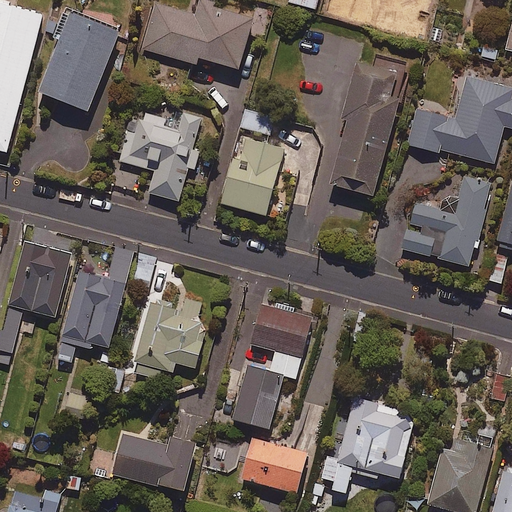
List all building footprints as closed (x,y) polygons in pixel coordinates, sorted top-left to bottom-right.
[(212,1),(206,0),(190,0),(188,13),(153,4),(142,51),(196,64),(198,57),(239,67),(251,15),(211,5),(212,1)] [(316,0),(287,0),(288,1),(314,9),(316,0)] [(434,0),(421,0),(420,7),(433,10),(434,0)] [(0,1),(0,151),(7,153),(44,13),(0,1)] [(36,91),(86,110),(117,31),(63,10),(52,37),(56,39),(36,91)] [(398,98),(389,95),(395,71),(355,60),(341,112),(347,114),(327,185),(371,197),(398,98)] [(511,86),(463,75),(452,117),(417,109),(409,142),(494,163),(503,126),(511,128),(511,86)] [(140,112),(134,132),(128,131),(119,160),(154,171),(148,192),(178,201),(187,168),(193,170),(196,159),(188,157),(200,115),(177,108),(171,129),(163,127),(165,120),(140,112)] [(274,118),(245,109),(240,126),(269,135),(274,118)] [(284,147),(246,136),(239,160),(232,158),(219,202),(264,215),(284,147)] [(492,184),(463,176),(454,207),(413,196),(399,247),(470,266),(492,184)] [(511,251),(511,181),(511,182),(495,247),(511,251)] [(23,309),(54,317),(72,255),(20,241),(4,304),(7,305),(0,332),(0,362),(9,364),(23,309)] [(108,278),(78,270),(56,357),(71,361),(77,339),(108,347),(132,253),(115,249),(108,278)] [(155,257),(138,253),(132,279),(149,283),(155,257)] [(507,257),(493,254),(486,280),(500,283),(507,257)] [(182,298),(180,306),(155,299),(154,303),(149,301),(129,371),(158,379),(161,369),(172,372),(175,362),(194,368),(205,326),(197,323),(202,304),(182,298)] [(260,305),(251,342),(276,348),(270,372),(276,374),(282,375),(296,379),(311,318),(260,305)] [(122,371),(107,366),(102,385),(116,389),(122,371)] [(270,372),(245,366),(231,420),(268,430),(282,375),(276,374),(270,372)] [(88,396),(68,390),(62,412),(82,418),(88,396)] [(327,452),(320,478),(332,482),(330,487),(346,492),(352,471),(375,478),(377,471),(397,477),(415,414),(349,395),(332,454),(327,452)] [(166,445),(122,433),(111,473),(181,492),(194,445),(168,437),(166,445)] [(475,511),(494,439),(475,434),(473,441),(455,437),(452,451),(441,448),(427,504),(458,511),(475,511)] [(306,451),(250,437),(240,478),(295,492),(306,451)] [(511,511),(511,468),(504,466),(491,511),(511,511)] [(15,490),(9,511),(58,511),(63,493),(46,489),(44,497),(15,490)]
